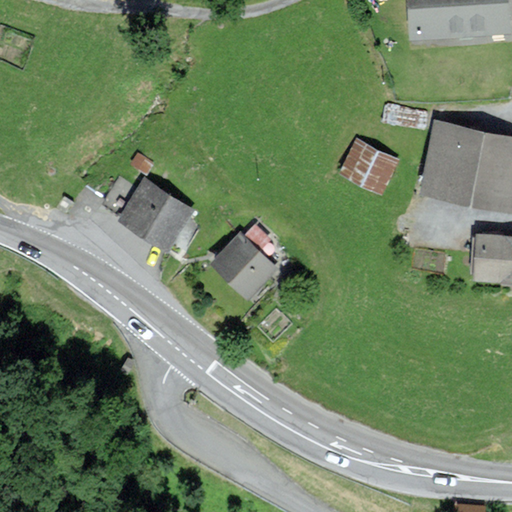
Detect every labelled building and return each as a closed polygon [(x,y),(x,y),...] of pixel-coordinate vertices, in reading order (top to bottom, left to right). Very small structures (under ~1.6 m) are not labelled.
[(505,0),(411,0),(413,29),(507,22),(505,0)] [(511,134),(436,120),(423,184),(511,201),(511,134)] [(395,159),(357,139),(342,167),(380,188),(395,159)] [(122,214),(166,241),(187,206),(144,179),(122,214)] [(241,232),(214,258),(249,292),(275,265),(241,232)] [(511,234),(480,232),(477,273),(511,275),(511,234)]
